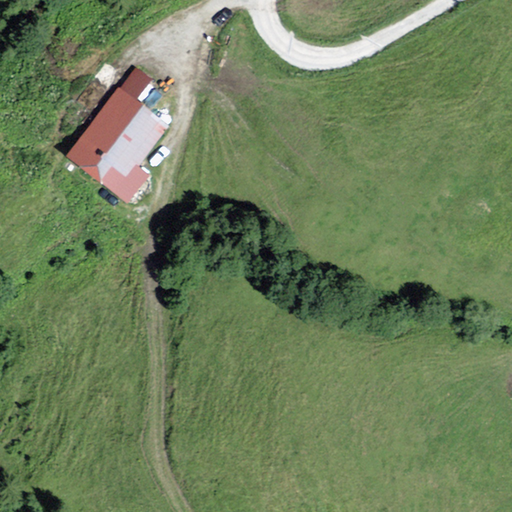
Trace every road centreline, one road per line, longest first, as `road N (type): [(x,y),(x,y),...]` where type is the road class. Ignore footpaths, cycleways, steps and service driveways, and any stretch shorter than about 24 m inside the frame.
road 1 (track): [(227,0),(194,27),(158,232),(162,458),(187,511)]
road 2 (track): [(446,0),(350,52),(326,55),(297,50),(281,36),(270,0)]
